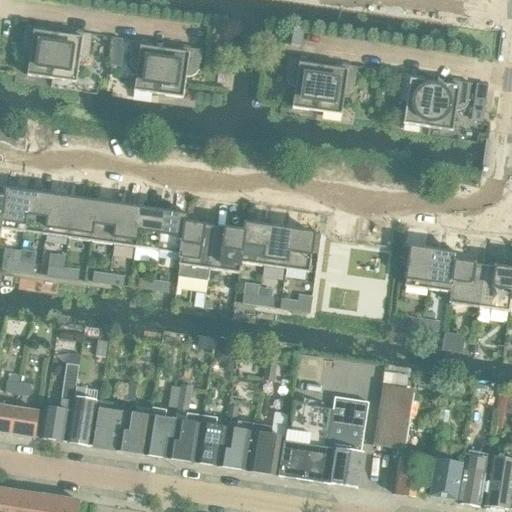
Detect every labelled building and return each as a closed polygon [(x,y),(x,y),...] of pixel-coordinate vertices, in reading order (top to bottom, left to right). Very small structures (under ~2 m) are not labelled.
[(29,56),(26,77),(51,80),(57,35),(46,34),(47,29),(24,26),(22,45),(23,50),(25,54),(29,56)] [(299,48),(300,34),(301,32),(284,30),(284,31),(282,45),(299,48)] [(57,35),(51,80),(76,84),(79,63),(83,62),(87,59),(89,55),(92,36),(69,32),(68,37),(57,35)] [(111,39),(110,48),(120,49),(121,40),(111,39)] [(136,71),(133,92),(158,96),(164,51),(153,50),(154,45),(131,41),(128,61),(129,61),(129,66),(132,69),(136,71)] [(164,51),(158,96),(182,99),(185,78),(191,78),(195,75),(198,71),(201,51),(176,48),(175,53),(164,51)] [(290,109),(315,113),(321,68),(310,66),(311,62),(288,58),(285,78),(286,78),(286,83),(289,86),(293,88),(290,109)] [(321,68),(315,113),(339,116),(342,95),(348,95),(352,92),(355,88),(358,68),(333,65),(332,69),(321,68)] [(406,104),(403,125),(428,129),(434,84),(423,83),(424,78),(401,75),(398,94),(399,99),(402,102),(406,104)] [(434,84),(428,129),(452,132),(455,112),(460,111),(465,108),(468,104),(471,85),(446,81),(445,86),(434,84)] [(477,86),(476,98),(486,99),(488,87),(477,86)] [(5,191),(0,225),(0,230),(22,234),(27,195),(5,191)] [(27,195),(22,234),(44,237),(50,198),(27,195)] [(50,198),(44,237),(67,240),(73,201),(50,198)] [(73,201),(67,240),(90,243),(95,204),(73,201)] [(95,204),(90,243),(112,246),(118,207),(95,204)] [(118,207),(112,246),(135,250),(140,211),(118,207)] [(140,211),(135,250),(157,253),(163,214),(140,211)] [(163,214),(157,253),(179,256),(177,267),(178,267),(186,217),(163,214)] [(180,267),(178,279),(192,281),(196,282),(206,283),(214,229),(185,225),(186,217),(178,267),(180,267)] [(214,229),(206,283),(207,283),(209,271),(238,275),(245,226),(244,226),(243,233),(214,229)] [(245,226),(238,275),(239,275),(240,265),(262,268),(267,229),(245,226)] [(267,229),(262,268),(284,271),(290,232),(267,229)] [(290,232),(284,271),(285,271),(309,274),(311,254),(318,255),(320,236),(290,232)] [(403,248),(400,267),(407,268),(404,288),(427,291),(433,253),(403,248)] [(5,252),(2,270),(17,273),(18,263),(20,254),(5,252)] [(433,253),(427,291),(449,294),(448,305),(455,256),(433,253)] [(455,256),(448,305),(478,310),(484,268),(455,264),(456,256),(455,256)] [(18,263),(17,273),(32,275),(34,265),(18,263)] [(48,267),(47,277),(62,279),(64,270),(48,267)] [(511,272),(484,268),(478,310),(508,314),(511,283),(511,272)] [(64,270),(62,279),(78,281),(79,272),(64,270)] [(94,274),(92,283),(107,286),(109,276),(94,274)] [(109,276),(107,286),(123,288),(124,278),(109,276)] [(139,290),(154,292),(155,282),(141,280),(139,290)] [(155,282),(154,292),(168,294),(169,284),(155,282)] [(195,303),(194,308),(202,310),(203,304),(205,295),(196,294),(195,303)] [(243,295),(242,305),(257,307),(258,297),(243,295)] [(281,301),(280,310),(310,315),(312,298),(298,296),(297,303),(281,301)] [(258,297),(257,307),(272,309),(274,299),(271,299),(259,297),(258,297)] [(204,304),(204,309),(212,311),(212,306),(209,302),(205,301),(204,304)] [(407,319),(406,329),(421,331),(422,321),(407,319)] [(422,321),(421,331),(436,333),(438,323),(435,323),(422,321)] [(97,342),(95,358),(107,360),(109,344),(97,342)] [(267,358),(263,382),(274,384),(278,360),(267,358)] [(45,409),(40,440),(62,443),(67,412),(71,412),(75,389),(76,380),(79,367),(66,366),(61,401),(59,411),(45,409)] [(373,446),(403,451),(401,462),(398,461),(393,494),(424,500),(430,466),(413,464),(415,452),(404,450),(411,406),(413,390),(407,390),(409,376),(384,373),(382,388),(379,401),(373,446)] [(9,375),(7,394),(18,395),(19,384),(19,383),(20,376),(9,375)] [(129,387),(126,402),(135,403),(138,382),(130,381),(129,387)] [(19,384),(18,395),(29,397),(31,385),(19,383),(19,384)] [(170,441),(167,459),(170,460),(194,464),(202,419),(187,417),(192,387),(181,385),(180,389),(177,409),(175,422),(177,423),(173,441),(170,441)] [(119,386),(117,401),(126,402),(129,387),(119,386)] [(172,388),(169,408),(177,409),(180,389),(172,388)] [(73,413),(68,444),(89,447),(94,415),(96,402),(98,393),(75,389),(71,412),(73,413)] [(511,397),(498,395),(496,411),(511,414),(511,411),(511,397)] [(333,412),(322,483),(357,489),(363,454),(360,454),(368,403),(335,399),(333,412)] [(100,403),(92,448),(116,452),(119,433),(123,434),(126,415),(124,415),(122,414),(114,413),(115,405),(100,403)] [(283,443),(278,477),(322,483),(333,412),(293,405),(287,444),(283,443)] [(228,417),(236,419),(238,408),(230,407),(228,417)] [(0,408),(0,433),(11,435),(15,411),(0,408)] [(119,433),(116,452),(120,452),(145,456),(152,411),(136,409),(135,416),(126,415),(123,434),(119,433)] [(15,411),(11,435),(35,439),(39,414),(15,411)] [(152,411),(145,456),(150,457),(167,459),(170,441),(173,441),(177,423),(175,422),(173,422),(164,421),(165,414),(152,411)] [(202,419),(194,464),(218,467),(221,449),(224,449),(227,431),(225,430),(224,430),(215,429),(216,422),(202,419)] [(438,422),(435,439),(445,441),(449,424),(438,422)] [(221,449),(218,467),(221,468),(245,472),(252,427),(237,424),(236,432),(227,431),(224,449),(221,449)] [(252,427),(245,472),(274,476),(280,439),(271,437),(272,430),(252,427)] [(488,444),(480,443),(478,455),(486,456),(488,444)] [(438,444),(430,496),(442,498),(443,503),(450,504),(453,500),(456,501),(462,465),(447,463),(450,446),(438,444)] [(492,457),(484,507),(487,507),(493,510),(497,509),(508,511),(511,489),(511,450),(507,450),(505,459),(492,457)] [(465,468),(460,501),(459,505),(479,509),(485,471),(486,461),(468,459),(466,468),(465,468)]
